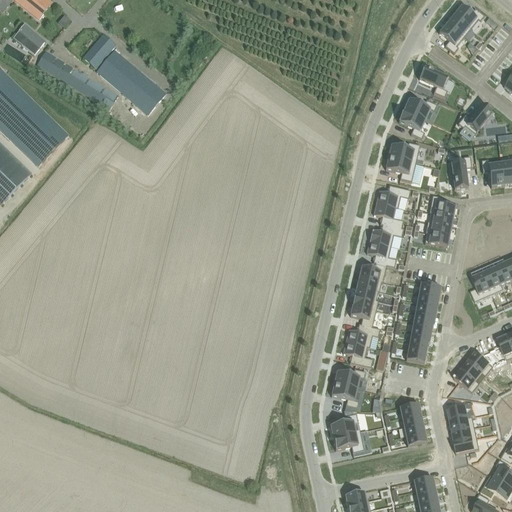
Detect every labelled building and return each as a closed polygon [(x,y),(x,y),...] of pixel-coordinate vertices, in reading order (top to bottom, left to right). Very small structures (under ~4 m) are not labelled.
[(53,3),(48,0),(0,0),(0,3),(2,0),(11,0),(40,20),(53,3)] [(462,8),(454,18),(471,32),(478,23),(480,24),(484,19),(475,11),(471,16),(462,8)] [(65,29),(69,22),(62,18),(58,25),(65,29)] [(454,18),(447,26),(464,40),(471,32),(454,18)] [(23,26),(15,37),(24,43),(22,46),(35,56),(45,42),(32,32),(23,26)] [(447,26),(439,36),(449,44),(445,49),(454,56),(458,51),(456,49),(464,40),(447,26)] [(99,41),(84,57),(97,68),(112,51),(115,48),(103,37),(99,41)] [(147,117),(165,96),(115,53),(97,74),(147,117)] [(36,68),(109,112),(117,98),(45,54),(36,68)] [(425,70),(419,82),(436,90),(433,95),(444,100),(447,94),(443,92),(448,80),(425,70)] [(0,131),(38,168),(68,137),(4,74),(0,71),(0,131)] [(409,102),(404,113),(425,123),(430,112),(434,114),(437,108),(426,103),(424,108),(409,102)] [(178,106),(167,120),(173,124),(183,111),(178,106)] [(465,117),(458,127),(463,131),(465,129),(475,137),(492,116),(482,107),(470,121),(465,117)] [(404,113),(398,125),(413,131),(411,137),(421,142),(424,135),(420,133),(425,123),(404,113)] [(511,136),(497,138),(498,144),(511,142),(511,136)] [(0,205),(1,207),(31,175),(0,145),(0,205)] [(391,148),(388,160),(416,166),(420,148),(408,145),(407,151),(391,148)] [(464,165),(451,166),(454,192),(468,190),(465,172),(471,171),(470,159),(463,160),(464,165)] [(511,164),(500,166),(503,189),(511,187),(511,159),(511,164)] [(388,160),(385,172),(401,176),(400,182),(411,184),(416,166),(388,160)] [(488,162),(481,163),(482,175),(489,174),(491,190),(503,189),(500,166),(489,167),(488,162)] [(379,194),(376,206),(395,210),(398,211),(400,200),(409,202),(410,193),(389,188),(387,196),(379,194)] [(432,198),(429,215),(430,216),(430,215),(453,219),(455,209),(443,207),(444,200),(432,198)] [(376,206),(374,218),(382,219),(380,226),(403,232),(404,231),(402,231),(403,223),(401,223),(393,221),(395,211),(398,211),(376,206)] [(428,225),(451,229),(453,219),(430,215),(430,216),(428,225)] [(427,224),(425,235),(426,236),(426,235),(449,239),(451,229),(428,225),(427,224)] [(372,232),(369,244),(391,249),(393,238),(402,240),(403,232),(380,226),(380,227),(382,227),(382,228),(380,234),(372,232)] [(426,236),(424,246),(447,250),(449,239),(426,235),(426,236)] [(369,244),(367,256),(375,258),(373,264),(373,265),(375,266),(386,269),(394,270),(396,262),(394,261),(388,260),(391,249),(369,244)] [(361,269),(359,280),(383,285),(386,269),(375,266),(373,272),(361,269)] [(511,282),(505,266),(494,270),(501,288),(502,288),(511,283),(511,282)] [(494,270),(483,275),(492,297),(504,292),(502,288),(501,288),(494,270)] [(476,292),(470,294),(475,305),(492,297),(483,275),(471,280),(476,292)] [(359,280),(357,289),(379,294),(381,285),(382,286),(383,285),(359,280)] [(421,286),(419,296),(439,300),(441,290),(421,286)] [(357,289),(355,298),(378,304),(378,303),(376,303),(378,294),(379,295),(379,294),(357,289)] [(419,296),(417,305),(437,309),(439,300),(419,296)] [(355,298),(352,308),(376,313),(378,304),(355,298)] [(417,305),(415,315),(435,318),(437,309),(417,305)] [(352,308),(350,318),(362,321),(361,327),(372,330),(376,313),(352,308)] [(415,315),(413,324),(432,328),(433,328),(435,318),(415,315)] [(413,324),(412,334),(431,337),(432,328),(413,324)] [(349,332),(346,345),(367,350),(369,350),(372,339),(378,340),(380,332),(372,330),(361,327),(359,327),(357,334),(349,332)] [(412,334),(410,343),(429,347),(431,337),(412,334)] [(500,349),(490,353),(501,367),(507,364),(511,361),(511,347),(508,338),(497,342),(500,349)] [(410,343),(408,352),(427,356),(429,347),(410,343)] [(346,345),(343,356),(351,358),(350,366),(371,371),(373,362),(365,360),(367,350),(346,345)] [(408,352),(406,362),(425,366),(427,356),(408,352)] [(381,353),(376,372),(383,374),(388,354),(381,353)] [(475,355),(468,364),(487,379),(494,370),(501,367),(490,353),(479,358),(475,355)] [(468,364),(462,373),(480,387),(487,379),(468,364)] [(337,374),(334,386),(357,392),(359,380),(364,381),(366,374),(354,372),(353,378),(337,374)] [(455,380),(454,382),(456,383),(473,396),(480,387),(462,373),(456,380),(455,380)] [(334,386),(331,399),(347,402),(346,408),(357,411),(359,404),(354,403),(357,392),(334,386)] [(418,406),(399,410),(401,420),(420,416),(418,406)] [(461,411),(448,414),(450,425),(473,420),(475,420),(472,406),(462,408),(460,408),(461,411)] [(346,425),(330,428),(333,440),(360,435),(356,416),(356,414),(344,413),(345,419),(346,425)] [(420,416),(401,420),(403,429),(422,425),(420,416)] [(473,420),(450,425),(452,435),(475,431),(473,420)] [(422,425),(403,429),(405,439),(424,435),(422,425)] [(475,431),(452,435),(454,446),(455,446),(477,441),(475,431)] [(360,435),(333,440),(335,453),(351,449),(352,455),(364,453),(360,435)] [(424,435),(405,439),(407,449),(417,447),(421,446),(426,445),(424,435)] [(454,446),(456,457),(480,452),(477,441),(455,446),(454,446)] [(511,446),(510,445),(501,461),(511,467),(511,466),(511,446)] [(493,479),(492,480),(511,491),(511,477),(507,474),(511,469),(500,463),(496,469),(498,470),(493,479)] [(491,478),(481,495),(491,501),(495,496),(507,504),(511,495),(511,491),(492,480),(493,479),(491,478)] [(432,480),(413,484),(415,494),(434,490),(432,480)] [(434,490),(415,494),(417,503),(436,499),(434,490)] [(388,491),(380,493),(381,501),(386,500),(390,499),(388,491)] [(364,494),(345,498),(347,508),(366,504),(366,503),(364,494)] [(478,504),(473,511),(493,511),(487,508),(490,503),(480,496),(476,502),(478,504)] [(436,499),(417,503),(419,511),(420,511),(438,508),(436,499)] [(366,504),(347,508),(347,511),(370,511),(368,503),(366,503),(366,504)]
